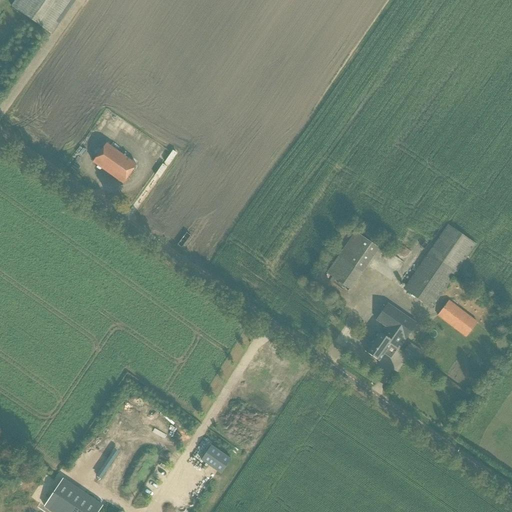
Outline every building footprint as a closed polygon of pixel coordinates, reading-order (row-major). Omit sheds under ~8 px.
[(15,0),(11,6),(51,34),(75,0),(15,0)] [(93,162),(123,184),(129,175),(137,165),(106,143),(99,154),(93,162)] [(404,289),(431,308),(476,244),(448,225),(404,289)] [(336,280),(350,290),(379,248),(355,232),(326,273),(332,278),(336,280)] [(399,255),(407,258),(411,250),(403,247),(399,255)] [(437,316),(465,338),(477,322),(449,300),(437,316)] [(386,327),(381,333),(379,332),(365,352),(379,361),(390,345),(398,350),(405,340),(405,341),(417,324),(387,303),(376,320),(386,327)] [(403,354),(416,363),(423,353),(410,344),(403,354)] [(202,462),(227,474),(235,456),(211,444),(202,462)] [(61,480),(44,505),(54,511),(97,511),(101,506),(62,479),(61,480)]
